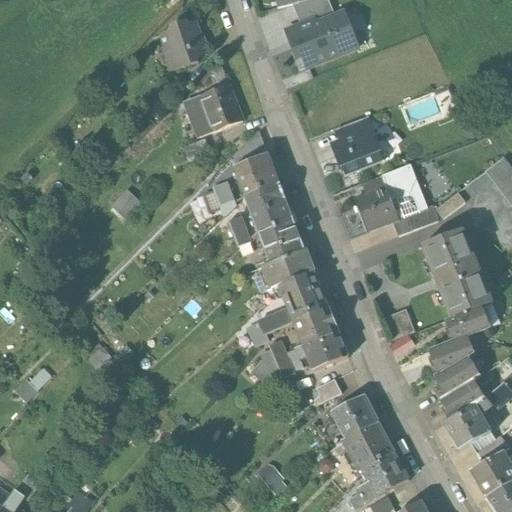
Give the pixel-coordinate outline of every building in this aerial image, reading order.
[(275,0),(278,10),(293,7),(321,0),(275,0)] [(327,0),(321,0),(293,7),(301,28),(314,23),(315,27),(335,19),(327,0)] [(314,23),(301,28),(286,34),(294,54),(292,55),(299,73),(358,50),(343,15),(335,19),(315,27),(314,23)] [(196,23),(188,26),(187,23),(172,28),(168,34),(160,37),(164,50),(162,50),(170,75),(197,66),(201,60),(207,58),(204,46),(206,46),(202,37),(200,37),(196,23)] [(224,73),(214,77),(220,92),(229,89),(224,73)] [(220,92),(201,100),(204,106),(215,135),(243,124),(229,89),(220,92)] [(366,120),(335,132),(340,144),(370,132),(366,120)] [(340,144),(339,145),(339,146),(333,148),(341,167),(340,168),(346,182),(368,173),(367,171),(382,166),(378,156),(380,155),(371,132),(371,133),(370,132),(340,144)] [(205,143),(185,151),(189,162),(209,154),(205,143)] [(268,157),(233,171),(245,201),(280,187),(268,157)] [(511,172),(504,161),(486,174),(511,207),(511,172)] [(227,186),(215,190),(226,220),(236,209),(227,186)] [(286,203),(280,187),(245,201),(258,234),(293,221),(286,204),(286,203)] [(114,206),(129,221),(146,204),(130,189),(114,206)] [(386,192),(355,204),(367,235),(398,223),(402,221),(395,204),(391,206),(386,192)] [(402,221),(398,223),(404,238),(437,225),(432,210),(402,221)] [(240,221),(228,226),(238,251),(250,246),(240,221)] [(293,221),(258,234),(271,267),(305,254),(293,221)] [(464,233),(421,250),(452,322),(482,310),(492,306),(464,233)] [(271,267),(265,270),(273,292),(314,276),(305,254),(271,267)] [(319,287),(285,299),(286,302),(279,304),(281,310),(288,307),(291,313),(295,325),(329,312),(319,287)] [(452,322),(446,324),(454,345),(428,354),(438,380),(435,382),(447,400),(441,404),(452,424),(476,410),(485,403),(472,383),(480,378),(468,360),(473,356),(466,339),(490,330),(482,310),(452,322)] [(329,312),(295,325),(302,345),(297,346),(299,352),(339,336),(329,312)] [(406,312),(384,321),(393,344),(415,336),(406,312)] [(291,313),(272,322),(271,320),(256,327),(259,335),(263,333),(265,338),(295,325),(291,313)] [(299,352),(297,353),(301,364),(310,360),(316,375),(350,361),(339,336),(299,352)] [(281,345),(266,352),(267,354),(262,355),(266,363),(274,360),(275,363),(287,357),(281,345)] [(287,357),(275,363),(284,383),(296,378),(287,357)] [(511,380),(485,403),(491,411),(495,416),(511,402),(511,380)] [(337,383),(317,393),(320,400),(315,405),(318,410),(342,398),(337,383)] [(365,400),(333,416),(347,442),(379,426),(365,400)] [(452,424),(444,428),(459,455),(471,449),(492,437),(481,419),(491,411),(485,403),(476,410),(452,424)] [(347,442),(343,444),(361,477),(365,475),(365,476),(396,458),(379,426),(347,442)] [(492,437),(471,449),(478,458),(496,444),(492,437)] [(496,444),(478,458),(484,469),(504,457),(496,444)] [(484,469),(472,476),(488,502),(511,486),(511,470),(511,469),(504,457),(484,469)] [(396,458),(365,476),(371,487),(379,502),(410,484),(396,458)] [(511,511),(511,486),(488,502),(494,511),(511,511)] [(371,487),(359,494),(361,497),(351,504),(355,511),(360,511),(379,502),(371,487)] [(395,511),(389,501),(372,511),(371,511),(395,511)]
